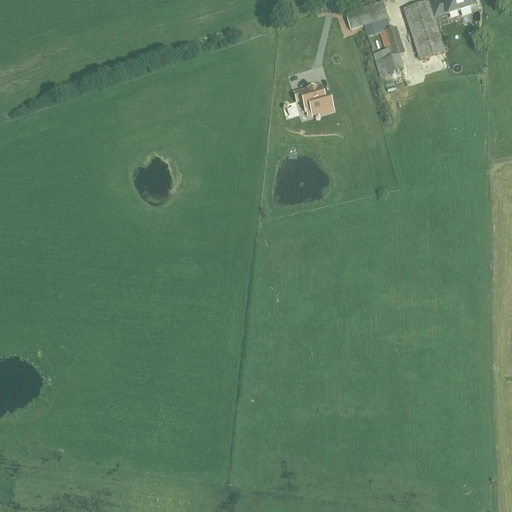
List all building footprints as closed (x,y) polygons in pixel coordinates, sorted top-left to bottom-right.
[(448,14),(448,16),(474,7),(471,0),(442,0),(444,4),(448,14)] [(428,3),(403,11),(420,62),(445,54),(434,19),(448,14),(444,4),(430,9),(428,3)] [(383,4),(345,16),(350,32),(388,19),(383,4)] [(389,60),(377,64),(382,79),(403,71),(399,57),(405,55),(396,29),(390,31),(388,25),(378,28),(389,60)] [(320,88),(296,95),(299,103),(303,101),(306,112),(311,111),(313,117),(333,111),(328,93),(322,95),(320,88)]
